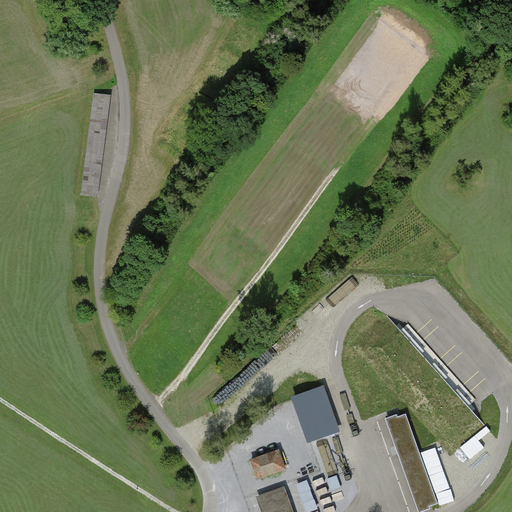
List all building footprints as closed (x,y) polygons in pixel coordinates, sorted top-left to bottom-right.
[(112,97),(94,95),(81,195),(99,198),(112,97)] [(329,305),(335,301),(331,297),(294,323),(306,339),(327,324),(321,316),(331,309),(329,305)] [(485,426),(387,315),(353,344),(451,456),(485,426)] [(311,443),(340,432),(324,387),(292,398),(293,400),(308,444),(311,443)] [(385,419),(418,511),(425,511),(431,510),(430,506),(438,503),(407,414),(398,417),(397,414),(385,419)] [(258,479),(287,470),(281,449),(251,459),(258,479)] [(261,511),(293,511),(285,487),(257,497),(261,511)]
